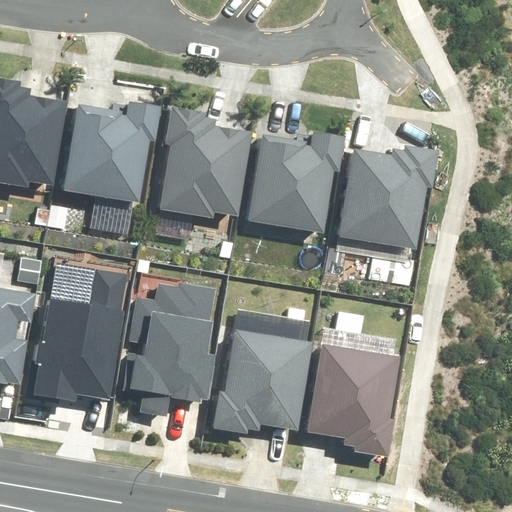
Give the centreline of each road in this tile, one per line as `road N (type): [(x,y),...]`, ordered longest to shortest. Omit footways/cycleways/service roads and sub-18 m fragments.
road 1 (residential): [(135,2),(177,28),(255,47),(308,42),(343,27)]
road 2 (tertiary): [(0,480),(143,503)]
